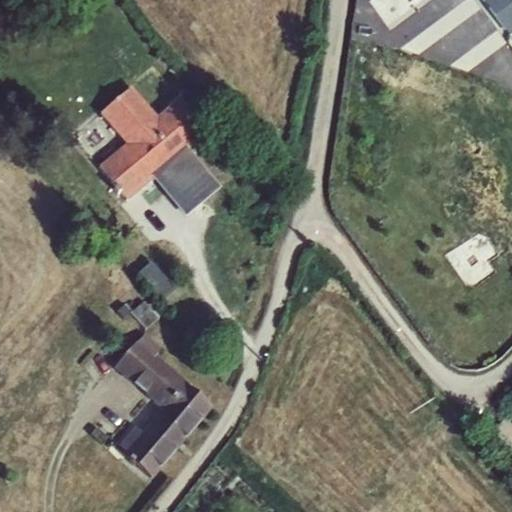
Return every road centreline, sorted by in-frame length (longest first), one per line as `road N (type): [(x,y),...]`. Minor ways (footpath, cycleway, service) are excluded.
road 1 (unclassified): [(159,511),(243,387),(299,223)]
road 2 (track): [(299,223),(337,0)]
